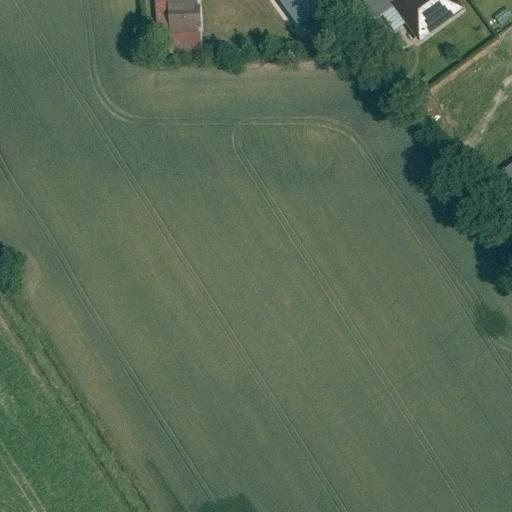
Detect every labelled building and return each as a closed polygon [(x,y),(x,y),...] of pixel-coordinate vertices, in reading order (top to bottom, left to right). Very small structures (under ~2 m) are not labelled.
[(196,0),(166,0),(166,2),(170,34),(194,31),(200,31),(196,0)] [(317,0),(275,0),(296,29),(324,9),(317,0)] [(361,0),(376,20),(393,7),(403,0),(361,0)] [(403,0),(393,7),(419,43),(463,11),(455,0),(403,0)] [(159,35),(170,34),(166,2),(155,3),(159,35)] [(194,31),(170,34),(173,56),(197,54),(194,31)]
